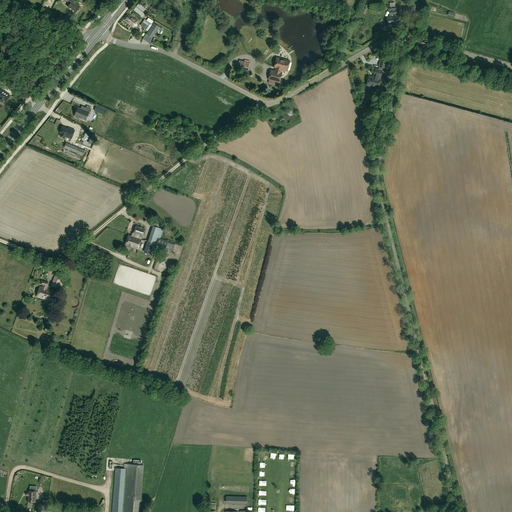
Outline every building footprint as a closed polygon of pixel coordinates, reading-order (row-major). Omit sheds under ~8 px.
[(78,5),(79,4),(73,0),(64,0),(69,4),(67,7),(75,13),(80,7),(78,5)] [(140,16),(142,18),(148,10),(139,3),(134,10),(141,15),(140,16)] [(398,14),(397,6),(388,7),(389,15),(398,14)] [(137,21),(129,14),(124,20),(132,27),(133,25),(135,26),(137,23),(136,22),(137,21)] [(400,24),(399,15),(387,17),(388,24),(393,24),(393,25),(400,24)] [(140,26),(148,31),(152,24),(154,21),(149,18),(147,21),(145,19),(142,22),(140,26)] [(163,30),(160,27),(154,23),(146,34),(153,38),(157,31),(160,34),(163,30)] [(277,57),(274,67),(276,68),(275,71),(271,70),(268,80),(269,80),(275,82),(279,83),(282,73),(281,73),(281,70),(287,72),(290,61),(277,57)] [(379,79),(380,76),(381,76),(382,70),(375,69),(374,74),(373,77),(369,76),(367,85),(379,88),(381,79),(379,79)] [(6,101),(10,96),(1,89),(0,91),(0,100),(2,102),(4,100),(6,101)] [(94,110),(100,113),(102,107),(97,105),(94,110)] [(78,108),(75,116),(76,116),(75,117),(79,119),(79,118),(86,120),(89,112),(90,113),(91,110),(85,108),(84,110),(78,108)] [(68,128),(63,126),(60,133),(61,133),(60,136),(65,138),(65,136),(67,131),(69,132),(70,128),(68,128)] [(65,136),(71,138),(74,130),(70,128),(69,132),(67,131),(65,136)] [(91,136),(88,143),(91,144),(96,135),(87,131),(86,133),(91,136)] [(66,143),(64,147),(83,155),(85,150),(66,143)] [(138,238),(141,239),(145,229),(136,226),(133,233),(132,233),(131,236),(138,238)] [(153,226),(148,241),(156,244),(158,238),(161,239),(164,229),(153,226)] [(125,245),(138,249),(141,239),(138,238),(131,236),(128,235),(125,245)] [(175,244),(168,242),(161,239),(158,238),(156,244),(156,245),(166,248),(173,250),(175,244)] [(156,244),(148,241),(144,252),(152,255),(156,245),(156,244)] [(59,289),(62,276),(55,274),(51,286),(59,289)] [(50,300),(53,290),(47,289),(49,283),(41,281),(40,284),(43,285),(42,287),(40,286),(37,296),(50,300)] [(140,511),(142,492),(144,465),(124,464),(123,468),(126,468),(126,469),(122,511),(140,511)] [(116,468),(112,511),(122,511),(126,469),(116,468)] [(38,491),(36,491),(36,486),(30,486),(29,491),(29,490),(29,493),(26,492),(26,496),(28,496),(28,501),(35,502),(36,498),(37,499),(38,491)]
